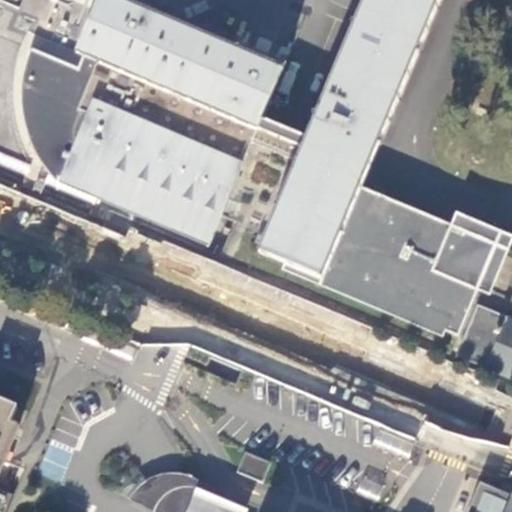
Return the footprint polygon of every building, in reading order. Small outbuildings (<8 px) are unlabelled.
[(0,0),(0,165),(92,205),(96,197),(209,245),(221,218),(265,237),(258,254),(459,340),(479,293),(497,249),(452,229),(451,231),(359,192),(440,0),(365,0),(306,139),(261,120),(283,69),(148,13),(152,4),(142,0),(138,0),(135,7),(118,0),(0,0)] [(511,241),(457,218),(452,229),(497,249),(479,293),(489,297),(511,243),(511,241)] [(456,357),(511,380),(511,321),(477,307),(456,357)] [(0,475),(20,426),(13,423),(20,407),(0,399),(0,475)] [(244,452),(237,472),(262,481),(270,461),(244,452)] [(511,511),(511,492),(481,479),(467,511),(232,511),(222,507),(207,501),(179,494),(172,511),(174,511),(511,511)]
